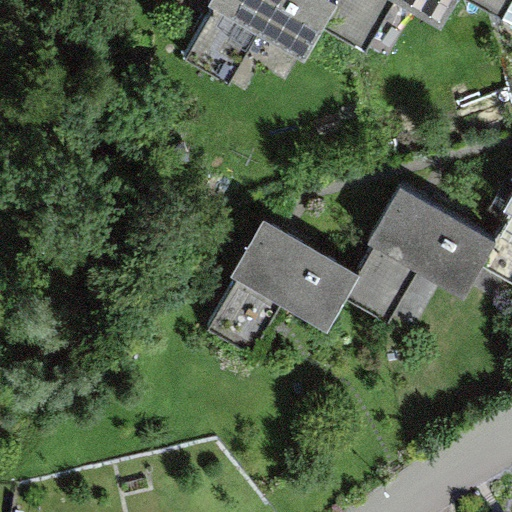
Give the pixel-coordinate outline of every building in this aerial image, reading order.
[(323,0),(207,0),(299,47),(323,0)] [(435,0),(395,0),(425,18),(435,0)] [(511,166),(496,193),(511,201),(511,166)] [(482,226),(387,178),(358,234),(454,282),(482,226)] [(339,263),(243,208),(213,259),(309,314),(339,263)]
